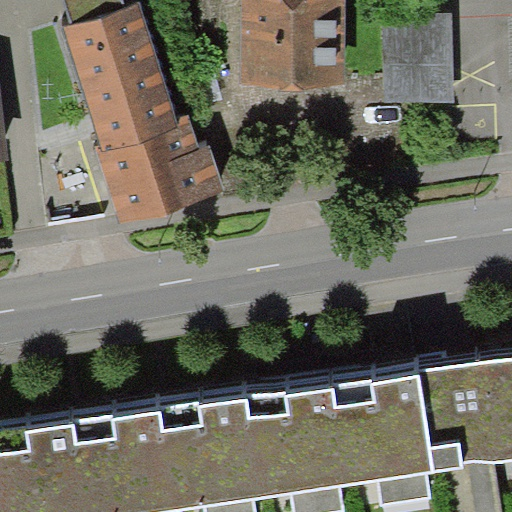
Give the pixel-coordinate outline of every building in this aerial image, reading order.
[(155,0),(111,0),(68,15),(108,133),(191,105),(155,0)] [(256,0),(255,65),(356,67),(357,0),(256,0)] [(0,139),(17,138),(4,25),(0,25),(0,139)] [(104,134),(130,211),(233,176),(219,134),(213,136),(201,101),(191,105),(108,133),(104,134)] [(511,346),(0,424),(0,511),(118,511),(511,452),(511,346)]
